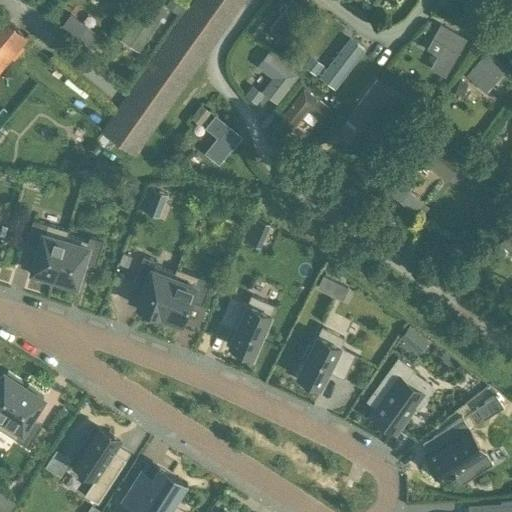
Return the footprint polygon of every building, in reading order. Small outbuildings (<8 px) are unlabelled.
[(134,154),(244,0),(194,0),(191,5),(128,94),(120,105),(101,131),(134,154)] [(161,0),(142,0),(120,34),(137,45),(166,3),(161,0)] [(294,0),(289,0),(268,29),(281,38),(304,7),(294,0)] [(61,24),(94,47),(102,35),(69,12),(61,24)] [(0,14),(0,67),(27,37),(0,14)] [(256,35),(265,23),(257,17),(248,29),(256,35)] [(431,67),(445,75),(465,38),(439,24),(432,37),(444,43),(438,54),(431,67)] [(469,27),(465,35),(477,42),(481,33),(469,27)] [(318,78),(333,89),(361,51),(346,40),(318,78)] [(466,73),(486,90),(507,64),(487,48),(466,73)] [(297,78),(268,54),(256,69),(271,80),(259,94),(274,106),(297,78)] [(310,59),(303,68),(312,76),(319,67),(310,59)] [(346,117),(358,126),(380,98),(397,111),(406,99),(377,76),(346,117)] [(467,83),(458,80),(455,93),(464,95),(467,83)] [(330,107),(303,87),(280,117),(293,127),(306,111),(319,120),(330,107)] [(332,100),(329,103),(336,108),(341,100),(332,93),(329,98),(332,100)] [(202,107),(192,120),(202,127),(212,114),(202,107)] [(206,126),(233,147),(242,136),(215,115),(206,126)] [(337,131),(347,138),(354,127),(344,120),(337,131)] [(414,154),(447,180),(463,159),(430,133),(414,154)] [(386,189),(415,212),(424,201),(395,178),(386,189)] [(150,187),(142,210),(160,216),(168,194),(150,187)] [(506,187),(488,187),(488,203),(506,203),(506,187)] [(0,234),(6,237),(13,213),(0,209),(0,234)] [(254,217),(245,239),(259,245),(269,223),(254,217)] [(68,229),(33,219),(25,243),(38,247),(31,270),(34,271),(33,274),(49,279),(49,276),(53,277),(68,229)] [(511,225),(500,242),(511,251),(511,225)] [(88,240),(66,234),(53,277),(57,278),(57,281),(72,286),(73,283),(76,284),(83,261),(95,264),(103,240),(89,236),(88,240)] [(123,253),(119,264),(128,267),(132,256),(123,253)] [(156,260),(143,255),(134,278),(146,283),(137,305),(141,307),(140,310),(155,316),(156,313),(159,314),(175,272),(154,264),(156,260)] [(480,275),(488,265),(479,258),(471,269),(480,275)] [(210,280),(177,267),(175,272),(159,314),(163,315),(162,318),(178,324),(179,321),(182,322),(190,300),(202,304),(210,280)] [(346,286),(324,275),(318,286),(340,297),(346,286)] [(265,325),(270,313),(230,296),(219,322),(236,329),(229,345),(239,349),(238,352),(249,357),(250,354),(252,355),(258,339),(261,340),(267,326),(265,325)] [(344,336),(322,325),(311,345),(309,344),(302,358),(305,359),(297,374),(299,375),(297,378),(308,383),(310,380),(319,385),(328,369),(332,371),(332,372),(343,378),(356,353),(344,347),(340,345),(344,336)] [(421,352),(428,342),(407,328),(401,337),(421,352)] [(376,407),(372,414),(395,431),(415,403),(418,405),(431,387),(412,373),(415,369),(398,357),(366,400),(376,407)] [(7,373),(4,371),(0,377),(0,419),(24,384),(21,382),(22,379),(8,370),(7,373)] [(27,386),(24,384),(0,419),(0,428),(28,446),(41,424),(31,417),(44,397),(41,395),(43,392),(29,383),(27,386)] [(483,419),(503,406),(503,405),(501,407),(494,397),(496,396),(496,395),(475,407),(483,419)] [(485,454),(468,429),(470,428),(462,416),(432,436),(438,447),(429,453),(426,455),(429,460),(442,480),(440,481),(441,482),(452,474),(454,478),(457,476),(458,475),(456,472),(485,454)] [(84,428),(67,455),(73,458),(71,461),(95,476),(84,493),(97,502),(125,458),(113,451),(120,441),(94,424),(89,432),(84,428)] [(131,507),(127,511),(169,511),(171,509),(170,509),(175,501),(176,501),(187,484),(163,469),(163,470),(157,466),(141,491),(130,483),(120,500),(131,507)] [(511,511),(511,499),(480,502),(479,511),(511,511)]
